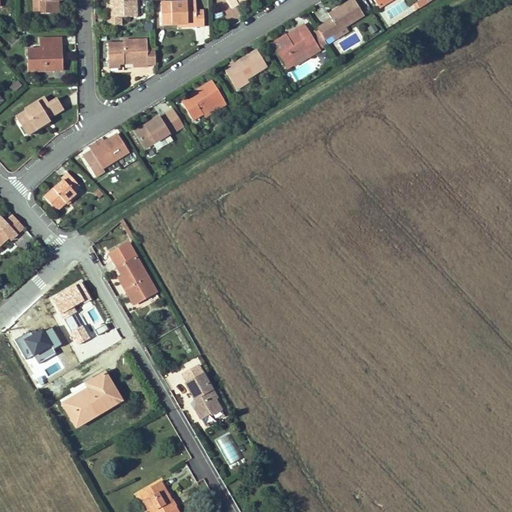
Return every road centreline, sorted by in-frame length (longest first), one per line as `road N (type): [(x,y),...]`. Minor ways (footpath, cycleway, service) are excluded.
road 1 (residential): [(70,257),(225,511)]
road 2 (residential): [(298,0),(89,125)]
road 3 (residential): [(83,0),(89,125)]
